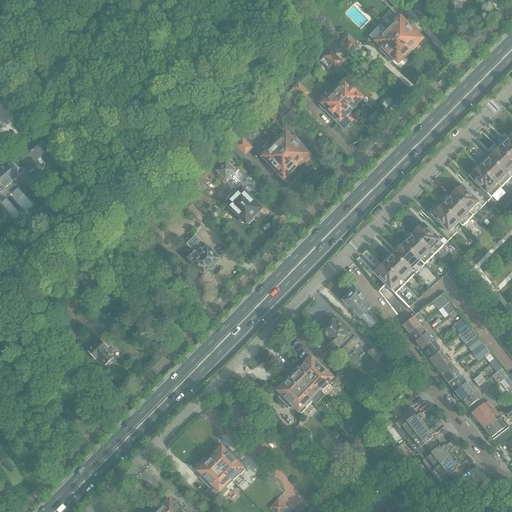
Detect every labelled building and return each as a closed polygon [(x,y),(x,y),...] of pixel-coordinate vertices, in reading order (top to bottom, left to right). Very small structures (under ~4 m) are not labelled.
[(416,46),(421,40),(421,39),(417,35),(420,32),(408,21),(405,24),(398,17),(392,23),(393,24),(387,30),(410,52),(410,51),(413,52),(416,48),(416,46)] [(409,53),(410,52),(387,30),(381,36),(380,35),(374,41),(381,48),(379,51),(391,62),(393,60),(397,63),(398,63),(399,63),(403,59),(405,59),(409,55),(409,53)] [(339,45),(349,54),(358,45),(348,35),(339,45)] [(335,68),(341,62),(331,51),(325,57),(335,68)] [(357,106),(362,101),(361,98),(358,94),(359,93),(355,89),(354,90),(345,82),(334,93),(351,111),(352,110),(354,110),(357,107),(357,106)] [(295,106),(302,98),(304,99),(310,93),(299,83),(293,89),(286,97),(295,106)] [(350,112),(351,111),(334,93),(322,105),(330,113),(328,116),(332,120),(335,117),(338,121),(341,121),(345,117),(347,117),(350,114),(350,112)] [(283,119),(295,107),(286,98),(274,110),(283,119)] [(396,249),(389,256),(385,260),(381,264),(377,268),(378,270),(374,274),(395,295),(406,285),(415,275),(416,274),(425,266),(425,265),(434,256),(445,245),(463,227),(473,217),(491,198),(502,188),(511,179),(511,177),(511,132),(510,134),(506,138),(502,142),(497,148),(492,152),(485,160),(481,164),(477,168),(473,172),(456,188),(452,192),(449,196),(445,200),(439,206),(435,210),(418,227),(414,231),(410,235),(406,239),(400,245),(396,249)] [(301,162),(306,157),(306,154),(303,151),(306,148),(294,136),(291,140),(284,133),(278,139),(279,140),(273,146),(295,168),(296,167),(298,167),(301,164),(301,162)] [(7,164),(0,169),(0,193),(16,180),(19,177),(18,177),(22,174),(25,170),(26,171),(50,150),(38,137),(16,156),(14,158),(11,161),(7,164)] [(246,156),(253,148),(243,138),(236,146),(233,151),(242,160),(246,156)] [(294,169),(295,168),(273,146),(267,152),(266,152),(261,157),(267,163),(264,166),(276,178),(279,175),(282,178),(285,178),(290,174),(292,174),(294,171),(294,169)] [(236,171),(226,161),(227,161),(224,158),(217,164),(221,167),(216,171),(226,181),(236,171)] [(256,171),(252,167),(248,171),(252,175),(256,171)] [(262,211),(263,208),(261,206),(258,206),(242,190),(237,194),(239,196),(228,207),(240,219),(240,221),(242,224),(244,223),(246,225),(248,224),(249,225),(252,222),(251,220),(257,214),(260,214),(262,211)] [(201,222),(206,217),(192,204),(187,209),(201,222)] [(205,275),(220,260),(195,235),(186,245),(194,253),(189,259),(205,275)] [(446,275),(451,281),(460,273),(454,267),(446,275)] [(451,281),(455,287),(464,279),(460,273),(451,281)] [(455,287),(460,292),(469,285),(464,279),(455,287)] [(460,292),(464,298),(474,291),(469,285),(460,292)] [(376,323),(368,314),(372,309),(355,288),(349,293),(351,296),(344,303),(352,312),(352,314),(354,316),(357,316),(361,320),(362,319),(371,328),(376,323)] [(464,298),(469,304),(478,297),(474,291),(464,298)] [(440,311),(443,308),(451,302),(444,294),(433,303),(440,311)] [(469,304),(473,310),(483,302),(478,297),(469,304)] [(449,315),(456,310),(451,302),(443,308),(449,315)] [(473,310),(478,316),(487,308),(483,302),(473,310)] [(478,316),(483,322),(492,314),(487,308),(478,316)] [(456,325),(463,319),(456,310),(449,315),(456,325)] [(423,318),(419,314),(403,327),(409,334),(420,325),(418,322),(423,318)] [(483,322),(487,327),(497,320),(492,314),(483,322)] [(347,346),(356,338),(338,320),(333,316),(332,317),(330,316),(318,328),(331,341),(330,344),(333,348),(333,349),(338,355),(341,352),(345,356),(351,350),(347,346)] [(94,324),(103,332),(107,327),(98,319),(94,324)] [(487,327),(492,333),(501,326),(497,320),(487,327)] [(415,342),(427,333),(420,325),(409,334),(415,342)] [(492,333),(496,339),(506,331),(501,326),(492,333)] [(466,345),(477,336),(470,327),(459,336),(466,345)] [(496,339),(501,345),(510,337),(506,331),(496,339)] [(421,350),(433,341),(427,333),(415,342),(421,350)] [(477,336),(466,345),(472,353),(476,351),(483,345),(477,336)] [(501,345),(505,350),(511,345),(511,339),(510,337),(501,345)] [(89,350),(88,352),(87,352),(95,361),(98,358),(106,367),(108,365),(110,366),(113,363),(112,361),(114,359),(111,356),(114,354),(109,349),(101,340),(98,342),(96,340),(88,349),(89,350)] [(433,341),(421,350),(427,358),(439,349),(433,341)] [(481,358),(489,352),(483,345),(476,351),(481,358)] [(382,356),(374,348),(368,353),(377,361),(382,356)] [(436,369),(447,359),(441,351),(429,360),(436,369)] [(491,365),(496,361),(489,352),(481,358),(482,359),(485,357),(491,365)] [(330,387),(335,382),(327,373),(331,370),(319,359),(316,362),(315,360),(311,360),(308,363),(304,363),(300,367),(298,368),(322,392),(327,396),(333,390),(330,387)] [(442,377),(454,367),(447,359),(436,369),(442,377)] [(496,371),(501,368),(496,361),(491,365),(496,371)] [(448,384),(459,375),(454,367),(442,377),(448,384)] [(314,400),(322,392),(298,368),(296,368),(293,371),(293,373),(289,377),(290,378),(289,379),(313,403),(317,407),(319,404),(314,400)] [(508,377),(502,369),(501,368),(496,371),(498,373),(493,377),(499,385),(504,380),(508,377)] [(358,391),(363,386),(352,374),(346,380),(358,391)] [(454,392),(466,383),(459,375),(448,384),(454,392)] [(474,380),(480,388),(486,382),(481,375),(474,380)] [(307,409),(313,403),(289,379),(285,383),(285,385),(279,391),(280,393),(282,395),(279,398),(291,410),(294,407),(302,415),(308,410),(307,409)] [(460,400),(472,391),(466,383),(454,392),(460,400)] [(467,408),(478,399),(472,391),(460,400),(467,408)] [(478,422),(494,409),(489,401),(484,405),(483,404),(472,413),(478,422)] [(504,415),(502,413),(500,415),(494,409),(478,422),(484,430),(496,421),(502,416),(504,415)] [(423,419),(421,420),(414,410),(404,417),(395,424),(399,429),(397,430),(406,442),(428,425),(423,419)] [(510,426),(502,416),(496,421),(484,430),(486,433),(486,436),(488,439),(491,439),(492,441),(510,426)] [(273,433),(278,428),(272,422),(267,428),(273,433)] [(300,444),(303,440),(309,435),(299,425),(290,434),(300,444)] [(431,432),(432,431),(428,425),(406,442),(415,453),(417,452),(420,456),(438,442),(431,432)] [(448,450),(446,452),(438,442),(420,456),(423,461),(422,462),(431,473),(452,456),(448,450)] [(208,460),(233,484),(238,488),(245,481),(240,476),(245,472),(237,464),(239,461),(228,450),(225,453),(224,451),(220,451),(215,456),(213,456),(208,460)] [(456,464),(457,462),(452,456),(431,473),(440,484),(441,483),(445,488),(454,481),(463,474),(456,464)] [(221,496),(233,484),(208,460),(205,464),(204,467),(200,471),(200,475),(201,477),(199,479),(209,489),(198,500),(208,509),(221,496)] [(466,489),(471,484),(466,480),(462,484),(466,489)] [(273,511),(284,511),(288,508),(279,500),(270,509),(273,511)] [(157,511),(186,511),(176,502),(173,505),(171,503),(167,503),(164,506),(162,506),(157,511)]
